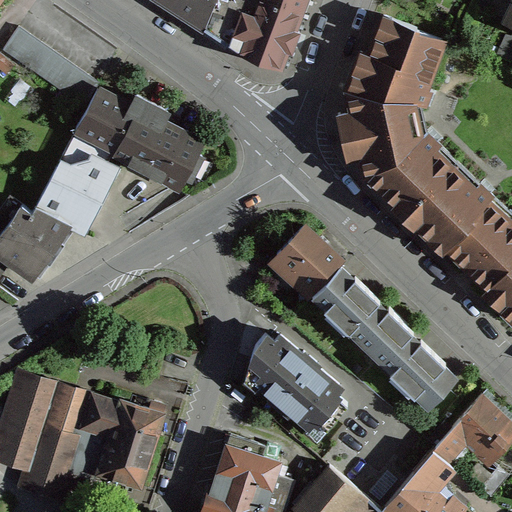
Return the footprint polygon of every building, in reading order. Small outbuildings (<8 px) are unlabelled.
[(164,0),(206,26),(215,0),(164,0)] [(305,0),(215,0),(206,26),(206,27),(238,47),(238,49),(281,65),(305,0)] [(486,8),(501,15),(508,0),(472,0),(462,22),(476,29),(486,8)] [(511,0),(503,18),(511,21),(511,0)] [(364,173),(376,184),(423,135),(421,133),(413,102),(414,99),(425,104),(431,89),(426,87),(444,38),(417,28),(418,26),(384,14),(369,53),(363,50),(346,90),(351,109),(338,112),(349,156),(360,153),(364,173)] [(3,47),(84,103),(100,81),(19,24),(3,47)] [(0,48),(0,64),(7,70),(15,61),(0,48)] [(158,176),(178,186),(186,172),(190,174),(191,175),(203,153),(201,153),(200,154),(197,152),(202,141),(98,86),(76,128),(114,147),(160,171),(158,176)] [(70,221),(84,228),(115,168),(106,164),(114,147),(76,128),(37,204),(70,221)] [(434,146),(439,140),(429,130),(423,135),(376,184),(405,212),(452,164),(434,146)] [(475,271),(511,232),(511,221),(488,199),(493,193),(481,182),(476,187),(452,164),(405,212),(443,248),(446,244),(475,271)] [(0,250),(11,258),(33,274),(70,221),(37,204),(33,210),(23,203),(0,234),(0,250)] [(343,259),(304,223),(277,252),(281,255),(274,262),(297,283),(303,276),(316,288),(340,263),(343,259)] [(511,232),(475,271),(490,286),(485,290),(511,315),(511,232)] [(0,273),(11,258),(0,250),(0,273)] [(428,403),(456,374),(444,362),(446,360),(422,337),(420,339),(411,331),(414,328),(389,305),(387,307),(378,299),(380,297),(355,274),(354,275),(340,263),(316,288),(312,292),(326,305),(324,307),(349,330),(350,329),(392,368),(391,370),(414,393),(416,391),(428,403)] [(255,345),(250,361),(261,370),(255,376),(273,391),(270,393),(290,410),(292,407),(310,422),(316,416),(327,426),(348,401),(336,390),(341,384),(318,364),(319,362),(305,349),(303,351),(280,332),(274,339),(266,332),(255,345)] [(121,400),(18,367),(0,422),(0,459),(24,467),(18,484),(59,497),(69,469),(96,478),(98,470),(141,484),(165,412),(122,398),(121,400)] [(491,460),(511,437),(511,421),(482,393),(453,424),(467,437),(491,460)] [(467,437),(453,424),(435,442),(437,444),(434,447),(448,459),(467,437)] [(266,443),(232,432),(204,511),(262,511),(266,504),(269,505),(282,509),(292,477),(275,472),(280,459),(262,453),(266,443)] [(448,459),(434,447),(415,470),(435,488),(455,465),(448,459)] [(330,463),(293,506),(300,511),(367,511),(376,502),(330,463)] [(500,464),(482,486),(493,494),(511,472),(500,464)] [(415,470),(386,504),(395,511),(465,511),(463,509),(468,504),(454,492),(448,499),(435,488),(415,470)]
